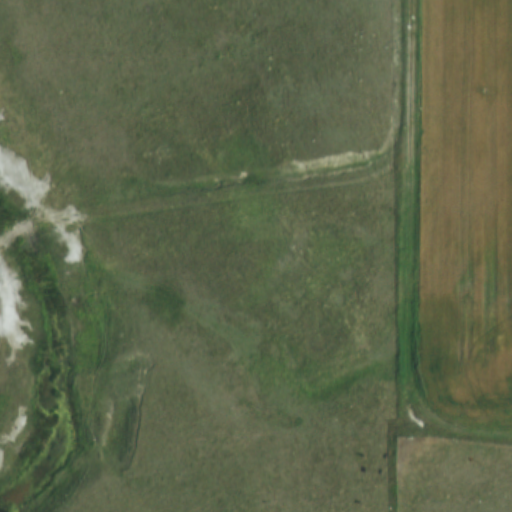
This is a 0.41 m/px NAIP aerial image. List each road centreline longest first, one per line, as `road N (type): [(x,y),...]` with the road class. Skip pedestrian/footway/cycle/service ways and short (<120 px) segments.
road 1 (track): [(0,241),(72,210),(411,145)]
road 2 (track): [(411,145),(402,403),(419,430)]
road 3 (track): [(411,145),(411,0)]
